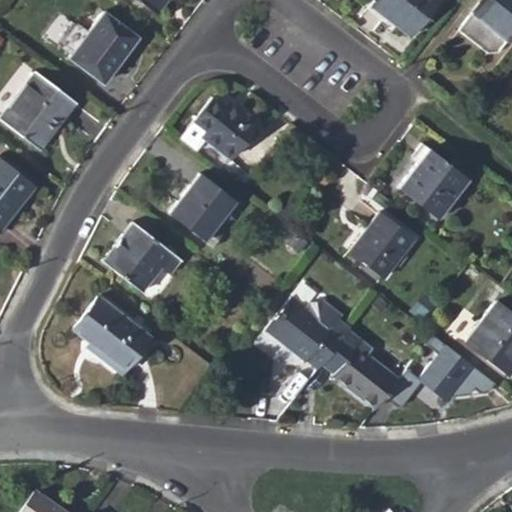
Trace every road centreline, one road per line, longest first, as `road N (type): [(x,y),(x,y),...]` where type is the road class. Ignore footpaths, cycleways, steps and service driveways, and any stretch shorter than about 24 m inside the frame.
road 1 (residential): [(14,429),(8,384),(20,326),(43,275),(94,181),(206,37)]
road 2 (residential): [(481,458),(380,461),(154,441)]
road 3 (residential): [(278,0),(383,78),(397,98),(376,135),(340,139)]
road 4 (residential): [(340,139),(206,37)]
road 5 (residential): [(154,441),(14,429)]
